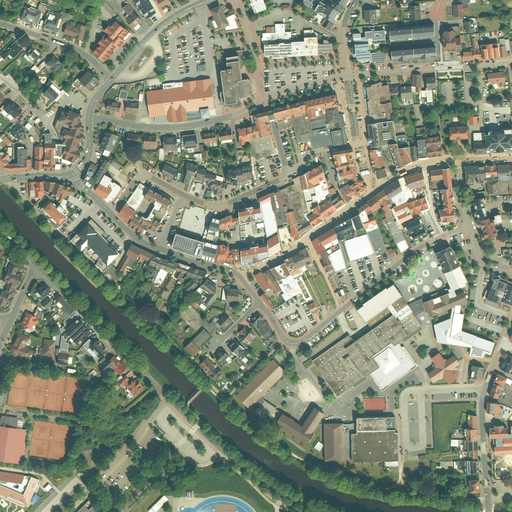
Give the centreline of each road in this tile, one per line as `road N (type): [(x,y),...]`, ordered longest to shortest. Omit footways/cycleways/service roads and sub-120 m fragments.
road 1 (residential): [(110,214),(141,175),(217,204),(284,173)]
road 2 (residential): [(167,398),(229,456),(322,511)]
road 3 (residential): [(37,262),(167,398)]
road 4 (residential): [(262,99),(195,126),(89,119)]
road 5 (residential): [(304,238),(402,171),(457,158)]
road 6 (residential): [(503,341),(482,399),(487,500)]
road 7 (residential): [(511,60),(356,75)]
road 8 (residential): [(468,225),(419,247),(341,309)]
road 9 (residential): [(68,511),(167,398)]
road 10 (residential): [(110,214),(155,247),(239,277)]
road 11 (tertiary): [(108,82),(157,27),(210,0)]
road 12 (residential): [(108,82),(84,53),(0,23)]
